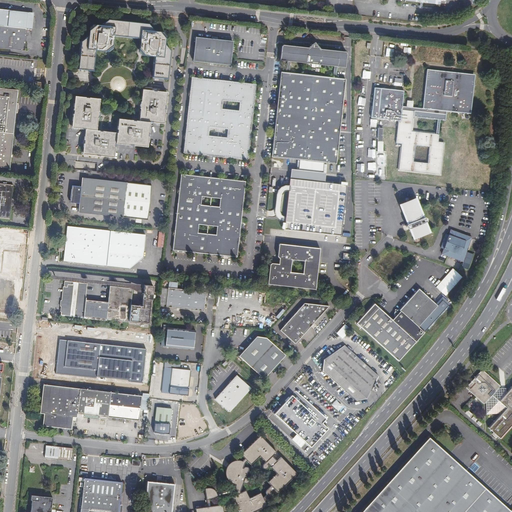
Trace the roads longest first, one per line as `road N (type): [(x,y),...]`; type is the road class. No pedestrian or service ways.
road 1 (unclassified): [(61,0),(16,434)]
road 2 (primary): [(484,284),(435,354),(296,511)]
road 3 (primary): [(318,511),(453,363),(499,297)]
road 4 (tertiary): [(185,8),(435,35),(461,27)]
road 5 (unclassified): [(16,434),(150,449),(218,437)]
road 6 (unclassified): [(218,437),(251,417),(356,300)]
road 7 (primary): [(511,165),(484,284)]
